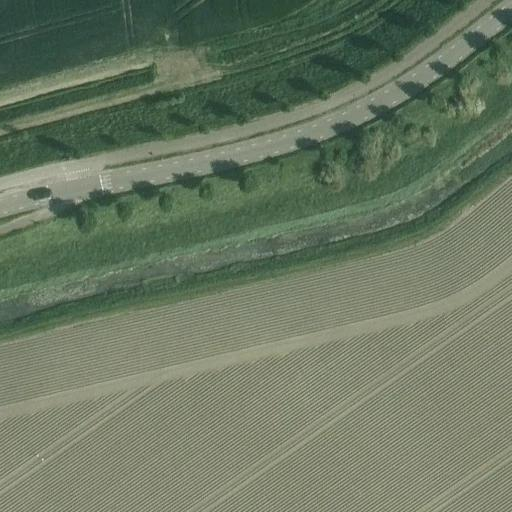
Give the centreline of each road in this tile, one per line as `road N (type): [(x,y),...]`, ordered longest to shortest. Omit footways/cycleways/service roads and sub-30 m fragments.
road 1 (tertiary): [(0,211),(220,164),(344,124),(424,79),(511,12)]
road 2 (track): [(178,44),(193,99),(327,64),(427,0)]
road 3 (track): [(0,144),(193,99)]
